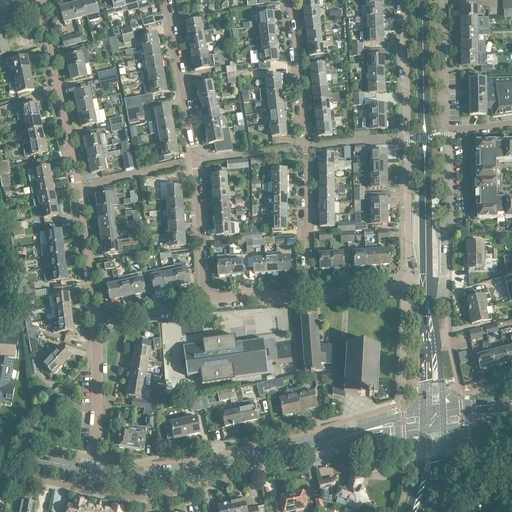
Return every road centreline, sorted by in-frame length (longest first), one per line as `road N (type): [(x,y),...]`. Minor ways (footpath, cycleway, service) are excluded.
road 1 (residential): [(100,323),(38,0)]
road 2 (residential): [(166,0),(198,159),(206,298)]
road 3 (residential): [(306,292),(305,146),(288,0)]
road 4 (residential): [(403,0),(408,285)]
road 5 (secondary): [(428,232),(423,0)]
road 6 (tertiary): [(93,472),(135,479),(283,453)]
road 7 (residential): [(428,286),(444,283),(446,132)]
road 8 (residential): [(93,472),(100,323)]
road 9 (tertiary): [(424,412),(283,453)]
road 10 (tertiary): [(283,453),(423,429)]
road 11 (residential): [(446,132),(440,0)]
